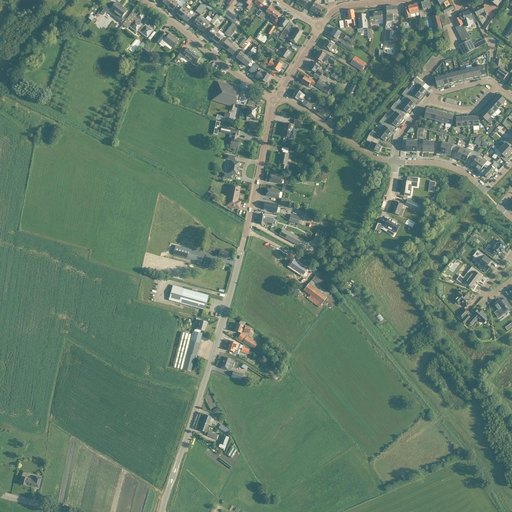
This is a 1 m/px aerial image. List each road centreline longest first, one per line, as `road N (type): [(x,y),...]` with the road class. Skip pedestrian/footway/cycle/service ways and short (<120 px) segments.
road 1 (unclassified): [(161,511),(222,322),(272,101)]
road 2 (residential): [(272,101),(143,0)]
road 3 (residential): [(279,93),(369,154),(395,162)]
